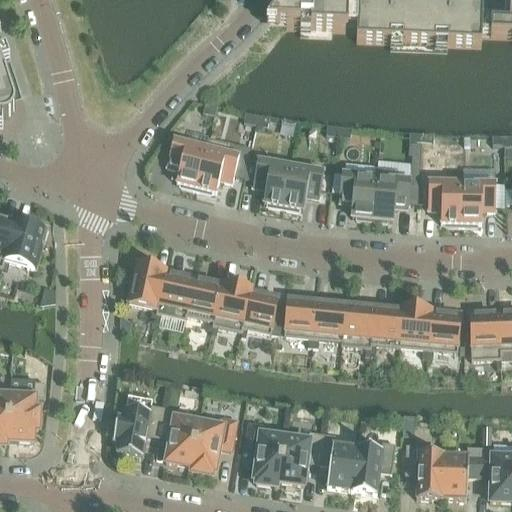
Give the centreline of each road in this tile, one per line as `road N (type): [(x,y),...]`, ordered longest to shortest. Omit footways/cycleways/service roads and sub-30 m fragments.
road 1 (residential): [(511,262),(330,255),(199,231),(84,196)]
road 2 (residential): [(84,196),(87,356),(70,494)]
road 3 (residential): [(81,171),(219,46),(253,0)]
road 4 (residential): [(38,0),(81,171)]
